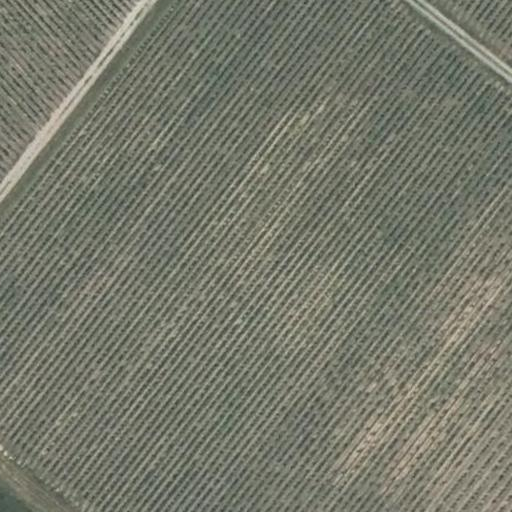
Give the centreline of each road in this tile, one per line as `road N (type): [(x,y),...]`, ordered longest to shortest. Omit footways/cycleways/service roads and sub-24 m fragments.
road 1 (unclassified): [(0,192),(151,0)]
road 2 (track): [(414,0),(511,74)]
